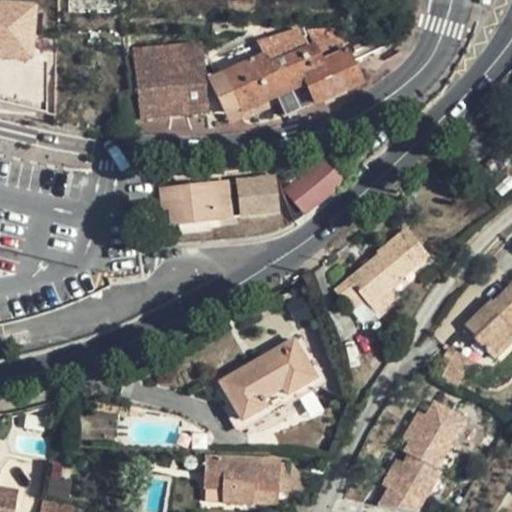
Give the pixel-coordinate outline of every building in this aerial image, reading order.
[(28,62),(33,9),(0,5),(0,111),(46,122),(48,64),(28,62)] [(135,30),(135,34),(137,37),(140,40),(144,40),(147,39),(150,37),(152,34),(152,30),(150,27),(147,25),(143,24),(140,25),(137,27),(135,30)] [(278,96),(281,103),(287,117),(361,84),(351,62),(338,34),(336,28),(309,36),(279,48),(283,58),(267,65),(263,56),(225,73),(243,112),(278,96)] [(223,69),(225,73),(263,56),(267,65),(283,58),(279,48),(309,36),(306,29),(254,37),(254,38),(210,57),(217,72),(223,69)] [(389,40),(338,34),(351,62),(389,45),(389,40)] [(135,49),(141,118),(207,113),(201,43),(135,49)] [(245,119),(281,103),(278,96),(243,112),(225,73),(209,80),(225,115),(239,109),(245,119)] [(305,215),(344,181),(322,155),(282,189),(305,215)] [(274,181),(240,182),(240,215),(273,213),(274,181)] [(225,186),(162,191),(161,227),(228,219),(225,186)] [(403,233),(347,281),(368,305),(425,257),(403,233)] [(511,286),(494,304),(492,301),(466,327),(475,337),(473,339),(490,357),(511,334),(511,286)] [(292,343),(218,382),(244,430),(317,386),(292,343)] [(471,364),(447,351),(433,375),(457,389),(471,364)] [(421,411),(412,426),(445,445),(461,417),(428,398),(421,411)] [(412,426),(421,411),(414,408),(406,423),(412,426)] [(406,438),(412,426),(406,423),(399,434),(406,438)] [(433,468),(445,445),(412,426),(406,438),(399,450),(404,452),(433,468)] [(433,468),(404,452),(391,475),(425,493),(438,470),(433,468)] [(310,457),(206,454),(207,481),(224,481),(223,502),(311,501),(310,457)] [(13,511),(23,473),(0,468),(0,511),(13,511)] [(425,493),(391,475),(375,505),(414,511),(425,493)] [(81,511),(82,506),(53,499),(50,511),(81,511)]
